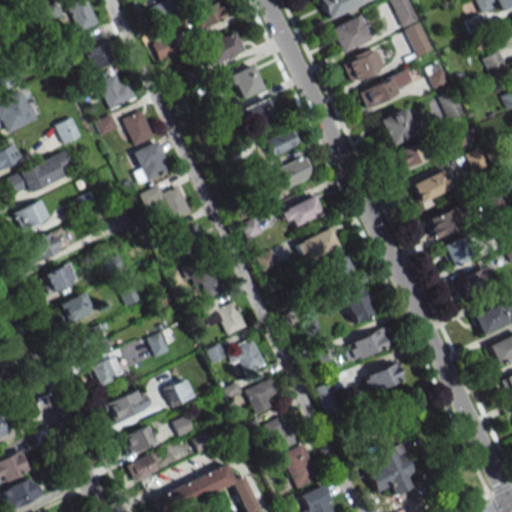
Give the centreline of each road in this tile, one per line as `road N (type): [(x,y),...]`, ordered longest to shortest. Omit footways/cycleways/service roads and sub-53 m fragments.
road 1 (residential): [(356,511),(107,0)]
road 2 (residential): [(510,511),(262,0)]
road 3 (residential): [(98,511),(0,306)]
road 4 (residential): [(263,511),(247,476),(225,460),(111,511)]
